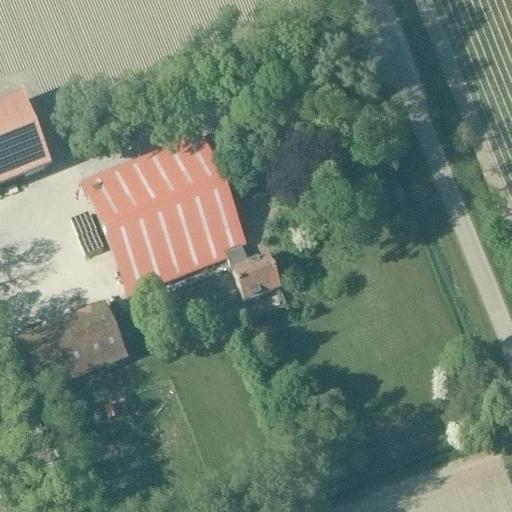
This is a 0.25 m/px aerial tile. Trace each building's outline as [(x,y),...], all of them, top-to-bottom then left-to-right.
[(0,191),(46,173),(20,110),(0,118),(0,191)] [(242,252),(245,251),(199,138),(80,185),(127,303),(226,262),(231,276),(243,306),(279,291),(268,262),(249,269),(243,255),(242,252)] [(47,227),(55,225),(52,216),(73,211),(72,205),(50,211),(48,201),(40,203),(47,227)] [(127,363),(104,307),(14,343),(37,400),(127,363)] [(179,328),(169,331),(172,340),(182,337),(179,328)] [(115,405),(105,409),(109,420),(119,416),(115,405)]
